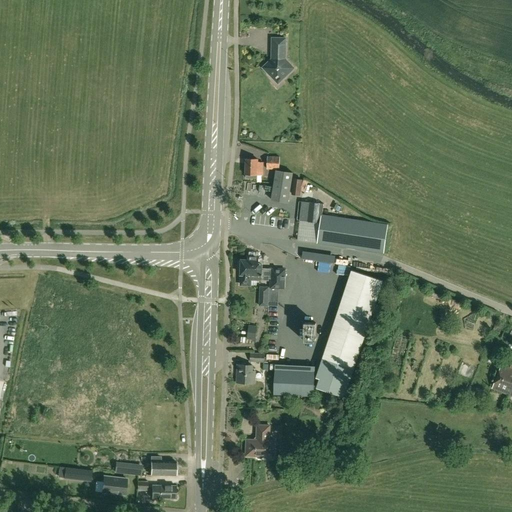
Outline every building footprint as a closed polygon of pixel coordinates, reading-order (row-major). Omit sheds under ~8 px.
[(269,74),(273,79),(278,74),(282,78),(294,67),(285,58),(285,37),(272,37),(272,49),(276,54),(262,67),(269,74)] [(267,170),(276,170),(280,170),(280,156),(267,156),(267,170)] [(257,175),(262,175),(263,163),(258,162),(258,159),(246,158),(245,174),(246,174),(246,178),(257,178),(257,175)] [(293,172),(276,170),(272,200),(288,202),(293,172)] [(303,179),(294,178),(292,194),(301,195),(303,179)] [(384,253),(388,225),(323,215),(324,204),(303,201),(300,220),(321,223),(318,243),(384,253)] [(271,278),(270,288),(284,289),(285,270),(262,269),(262,264),(259,264),(259,257),(248,256),(248,260),(242,260),(242,261),(239,262),(239,267),(242,268),(241,285),(250,285),(251,279),(269,280),(269,278),(271,278)] [(352,270),(316,377),(320,378),(317,387),(345,395),(383,280),(352,270)] [(260,286),(259,306),(268,307),(269,287),(260,286)] [(315,342),(316,323),(305,322),(304,341),(315,342)] [(256,341),(257,332),(248,331),(247,339),(256,341)] [(265,353),(251,353),(250,362),(265,363),(265,353)] [(511,363),(510,368),(502,364),(493,388),(510,395),(511,390),(511,363)] [(275,370),(274,394),(314,396),(315,372),(286,371),(286,365),(276,364),(275,370)] [(253,366),(238,365),(237,375),(240,375),(240,383),(254,384),(255,371),(253,371),(253,366)] [(265,457),(274,457),(275,441),(269,441),(270,426),(258,425),(257,441),(247,440),(246,456),(256,457),(258,459),(262,459),(265,457)] [(176,475),(177,461),(161,461),(161,457),(151,457),(151,475),(176,475)] [(127,463),(126,473),(142,475),(143,465),(127,463)] [(65,467),(64,479),(92,482),(93,471),(65,467)] [(104,494),(111,495),(111,493),(125,495),(127,479),(104,476),(102,492),(104,492),(104,494)] [(148,481),(137,481),(137,490),(148,491),(148,481)] [(176,500),(176,485),(153,484),(153,499),(176,500)]
